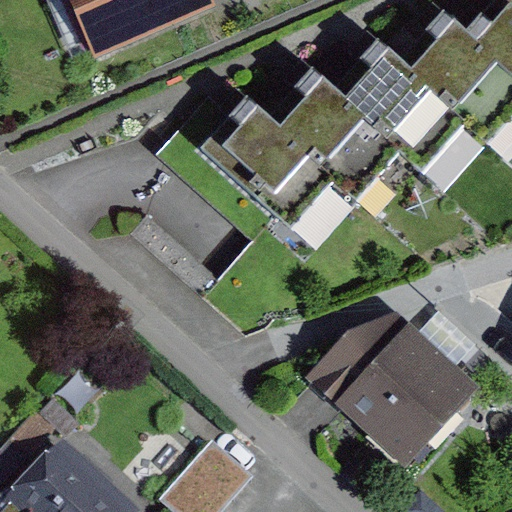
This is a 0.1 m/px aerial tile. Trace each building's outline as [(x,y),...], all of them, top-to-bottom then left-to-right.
[(82,0),(103,48),(204,5),(202,0),(82,0)] [(444,14),(443,16),(511,77),(511,0),(496,0),(466,34),(444,14)] [(378,43),(377,44),(478,135),(498,111),(510,121),(511,118),(511,77),(443,16),(401,63),(378,43)] [(312,72),(311,73),(412,163),(433,140),(444,150),(466,126),(477,136),(478,135),(377,44),(335,92),(312,72)] [(247,100),(245,101),(347,191),(367,168),(378,178),(400,154),(411,164),(412,163),(311,73),(269,120),(247,100)] [(345,193),(347,191),(245,101),(201,151),(279,221),(301,197),(312,207),(334,183),(345,193)] [(340,396),(348,403),(408,338),(389,320),(350,336),(315,374),(317,375),(340,396)] [(466,392),(408,338),(348,403),(406,456),(466,392)] [(168,511),(225,511),(252,482),(212,448),(161,506),(168,511)] [(113,511),(65,467),(22,511),(113,511)]
